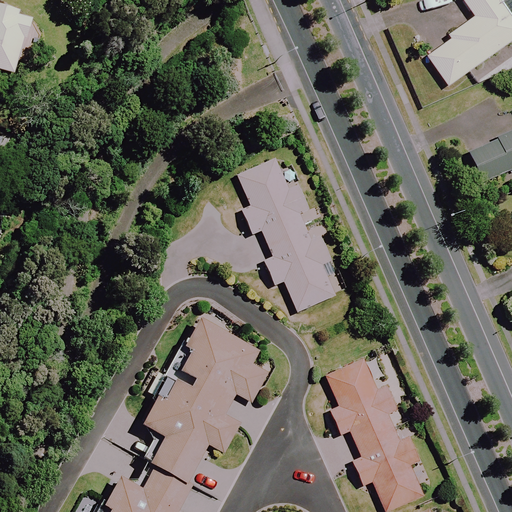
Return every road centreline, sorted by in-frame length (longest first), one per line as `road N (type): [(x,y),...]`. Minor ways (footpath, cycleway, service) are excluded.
road 1 (secondary): [(508,511),(283,0)]
road 2 (residential): [(268,453),(298,384),(299,352),(248,308),(192,287),(158,313),(50,511)]
road 3 (secondary): [(330,0),(511,414)]
